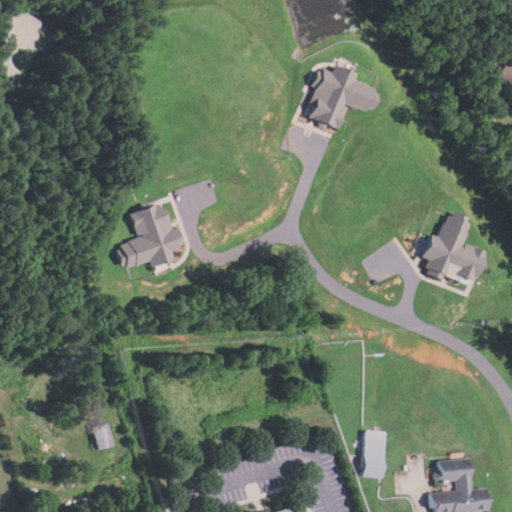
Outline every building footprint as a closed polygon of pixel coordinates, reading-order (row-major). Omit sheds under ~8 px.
[(343,100),(333,126),(304,116),(314,89),(304,85),(310,69),(320,73),(326,60),(354,71),(349,83),(372,91),(366,108),(343,100)] [(511,93),(511,68),(503,62),(491,79),(511,93)] [(183,243),(173,246),(176,255),(143,265),(140,256),(118,264),(111,244),(133,236),(125,212),(158,201),(166,226),(176,223),(183,243)] [(434,232),(441,212),(466,220),(459,240),(480,247),(471,272),(450,265),(447,274),(423,266),(426,256),(418,254),(427,229),(434,232)] [(94,449),(110,445),(105,422),(89,426),(94,449)] [(359,477),(379,477),(380,430),(360,430),(359,477)] [(432,459),(433,481),(451,480),(452,491),(430,492),(430,511),(468,511),(485,511),(484,488),(467,489),(466,457),(432,459)]
